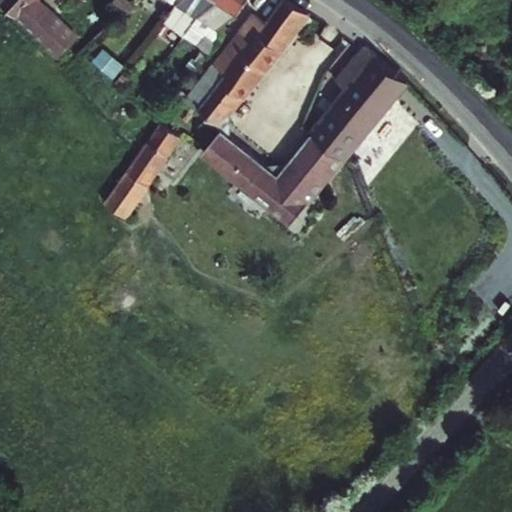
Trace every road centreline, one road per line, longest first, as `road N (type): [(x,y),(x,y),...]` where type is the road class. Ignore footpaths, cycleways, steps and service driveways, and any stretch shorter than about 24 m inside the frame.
road 1 (tertiary): [(511,159),(438,81),(339,0)]
road 2 (tertiary): [(367,511),(511,354)]
